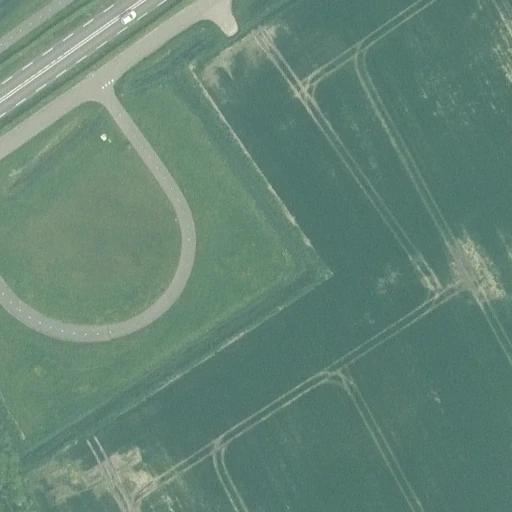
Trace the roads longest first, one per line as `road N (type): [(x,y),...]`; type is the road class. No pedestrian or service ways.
road 1 (unclassified): [(0,147),(212,0)]
road 2 (primary): [(0,104),(146,0)]
